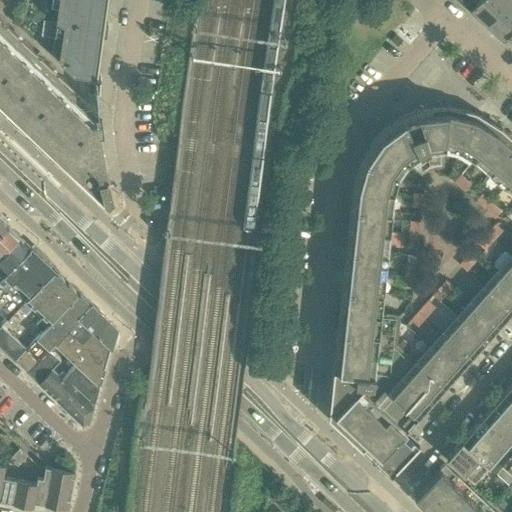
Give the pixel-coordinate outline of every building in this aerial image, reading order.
[(107,0),(103,0),(58,0),(51,50),(59,53),(58,60),(73,74),(96,77),(102,33),(104,33),(104,34),(105,34),(107,23),(106,22),(106,23),(104,22),(107,0)] [(458,0),(469,10),(476,2),(473,0),(458,0)] [(469,10),(486,25),(508,0),(478,0),(476,2),(469,10)] [(506,35),(511,29),(511,1),(510,0),(508,0),(486,25),(502,40),(506,35)] [(0,102),(25,127),(82,180),(107,204),(113,198),(107,175),(99,132),(101,132),(102,132),(101,120),(89,122),(92,107),(0,19),(0,102)] [(417,109),(400,115),(377,133),(360,157),(352,185),(341,288),(338,308),(332,370),(330,384),(327,414),(391,474),(391,473),(391,472),(394,469),(414,448),(419,443),(406,431),(511,311),(511,138),(500,128),(476,112),(447,106),(417,109)] [(0,255),(19,235),(7,223),(0,230),(0,255)] [(0,264),(6,270),(30,245),(19,235),(0,255),(0,264)] [(0,310),(6,316),(54,267),(30,245),(6,270),(0,276),(0,310)] [(0,344),(24,367),(53,339),(58,343),(61,347),(69,354),(98,382),(114,327),(113,324),(54,267),(6,316),(0,321),(0,344)] [(24,367),(38,380),(52,365),(60,357),(56,353),(52,350),(58,343),(53,339),(24,367)] [(98,382),(69,354),(56,368),(92,403),(98,382)] [(52,365),(38,380),(77,418),(81,422),(88,420),(92,404),(92,403),(56,368),(52,365)] [(511,382),(502,394),(511,402),(511,382)] [(511,402),(502,394),(481,417),(509,442),(511,437),(511,402)] [(481,417),(460,441),(488,465),(509,442),(481,417)] [(488,465),(460,441),(446,457),(473,482),(488,465)] [(27,455),(19,448),(12,456),(20,463),(27,455)] [(413,495),(427,508),(457,476),(444,463),(439,468),(413,495)] [(45,484),(54,486),(71,489),(74,471),(45,465),(42,477),(37,476),(35,483),(45,484)] [(0,483),(0,500),(28,505),(32,482),(1,476),(0,483)] [(427,508),(431,511),(447,511),(470,488),(457,476),(427,508)] [(33,502),(42,503),(45,484),(35,483),(32,482),(28,505),(32,506),(33,502)] [(42,503),(50,505),(54,486),(45,484),(42,503)] [(54,486),(50,505),(67,508),(71,489),(54,486)] [(447,511),(472,511),(483,501),(470,488),(447,511)] [(472,511),(495,511),(483,501),(472,511)]
